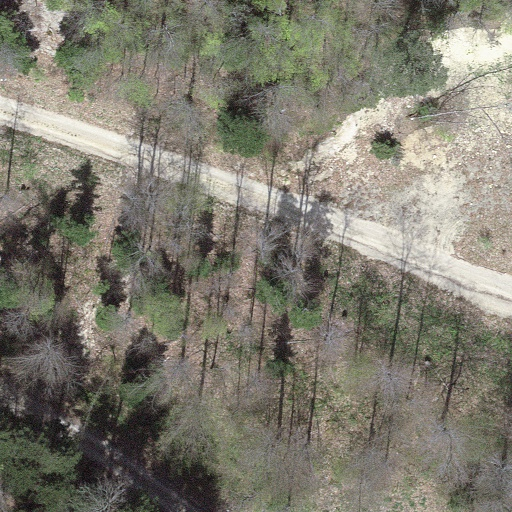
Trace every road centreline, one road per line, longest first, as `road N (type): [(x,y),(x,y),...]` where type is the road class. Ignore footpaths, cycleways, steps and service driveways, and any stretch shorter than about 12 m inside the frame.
road 1 (track): [(511,301),(147,156),(0,109)]
road 2 (track): [(0,401),(197,511)]
